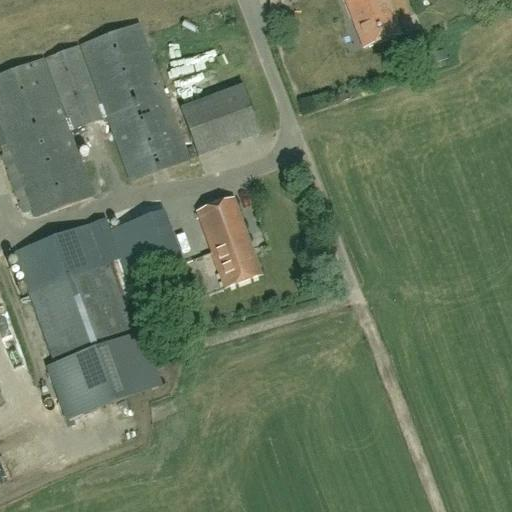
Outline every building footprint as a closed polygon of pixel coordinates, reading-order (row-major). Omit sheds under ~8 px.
[(401,36),(387,0),(344,0),(364,51),(401,36)] [(0,76),(0,122),(8,145),(0,148),(3,156),(0,157),(22,216),(32,212),(34,220),(93,199),(70,133),(107,120),(129,184),(188,163),(140,27),(0,76)] [(246,81),(182,97),(194,147),(258,131),(246,81)] [(234,201),(198,214),(213,255),(203,259),(209,277),(219,274),(225,290),(261,277),(234,201)] [(182,265),(162,214),(111,233),(131,285),(182,265)] [(16,254),(21,266),(57,368),(51,370),(69,421),(159,389),(141,338),(134,340),(98,240),(107,237),(102,223),(16,254)] [(16,449),(0,456),(0,481),(25,471),(16,449)]
